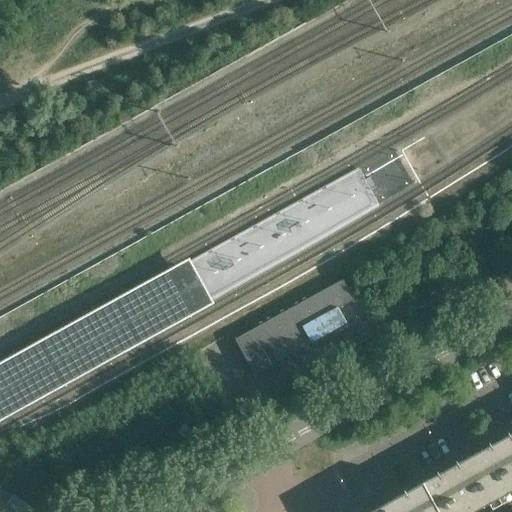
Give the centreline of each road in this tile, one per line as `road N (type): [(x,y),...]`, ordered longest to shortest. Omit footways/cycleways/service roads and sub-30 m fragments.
road 1 (tertiary): [(260,454),(511,314)]
road 2 (residential): [(315,496),(511,388)]
